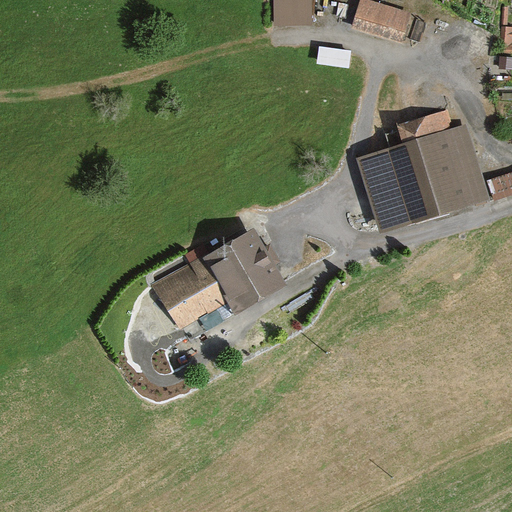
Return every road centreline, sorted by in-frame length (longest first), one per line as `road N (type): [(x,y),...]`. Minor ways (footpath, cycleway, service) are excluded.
road 1 (track): [(273,38),(111,83),(0,95)]
road 2 (residential): [(511,151),(428,63),(338,37),(273,38)]
